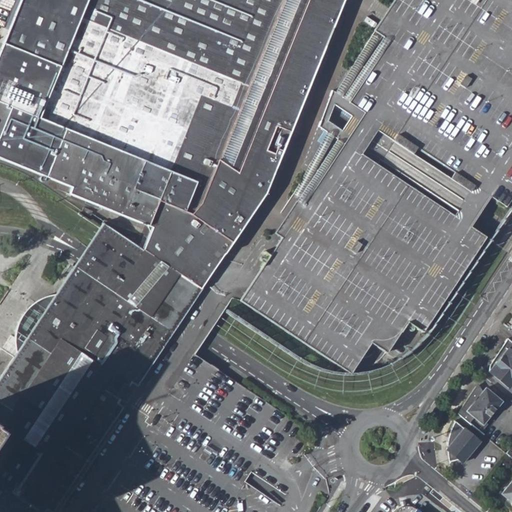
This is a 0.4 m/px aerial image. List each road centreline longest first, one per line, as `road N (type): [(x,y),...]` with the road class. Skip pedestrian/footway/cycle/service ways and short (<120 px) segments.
road 1 (residential): [(350,430),(82,251)]
road 2 (tertiary): [(400,425),(511,270)]
